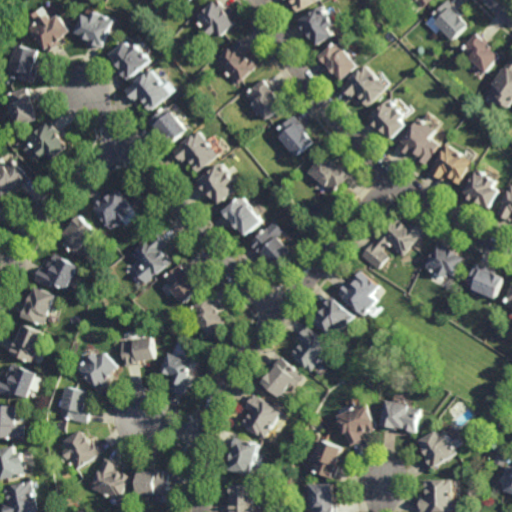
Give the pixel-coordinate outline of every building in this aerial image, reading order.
[(224,9),(225,8),(232,15),(231,16),(236,22),(222,36),(217,30),(212,34),(205,27),(197,19),(216,0),(221,0),(225,5),(222,7),(224,9)] [(319,0),(300,11),(295,2),(297,2),(295,0),(319,0)] [(432,0),(414,0),(420,8),(432,0)] [(454,39),(442,27),(436,33),(425,22),(449,0),(463,13),(461,15),(470,24),(454,39)] [(333,17),(334,16),(338,23),(333,27),(337,34),(321,44),(317,38),(316,38),(312,32),(309,33),(301,21),(326,5),(333,15),(332,16),(333,17)] [(54,14),(58,19),(64,14),(76,29),(70,34),(71,36),(63,41),(64,42),(53,51),(35,27),(39,24),(33,16),(47,6),(54,14)] [(116,17),(114,23),(117,24),(109,43),(107,46),(87,38),(88,34),(82,31),(89,13),(97,16),(99,10),(116,17)] [(490,44),(496,48),(495,49),(502,56),(488,72),(463,51),(480,32),(491,41),(489,43),(490,44)] [(252,60),(253,59),(258,65),(240,84),(218,61),(241,38),(252,49),(247,54),(249,56),(248,56),(252,60)] [(363,65),(346,79),(339,72),(338,73),(334,67),(334,66),(332,67),(322,56),(342,40),(363,65)] [(133,47),(138,43),(152,60),(130,79),(122,70),(124,68),(124,67),(123,68),(117,61),(118,60),(113,54),(128,41),(133,47)] [(36,82),(14,76),(16,69),(15,68),(22,43),(44,50),(43,56),(41,62),(42,63),(36,82)] [(511,106),(511,108),(501,100),(502,98),(500,96),(499,91),(501,89),(494,84),(508,64),(508,65),(511,59),(511,106)] [(371,106),(365,99),(367,98),(364,95),(362,96),(360,94),(355,98),(345,87),(369,64),(391,88),(371,106)] [(152,110),(147,103),(148,102),(146,100),(145,101),(142,98),(137,102),(127,90),(153,69),(172,94),(152,110)] [(276,92),(281,98),(280,99),(285,106),(268,119),(249,94),(268,78),(277,89),(275,91),(276,92)] [(38,103),(39,102),(41,109),(39,110),(42,119),(22,126),(11,95),(34,87),(37,96),(36,97),(38,103)] [(402,108),(403,107),(409,115),(405,119),(410,125),(395,138),(390,132),(389,133),(383,127),(381,129),(372,118),(394,99),(398,103),(397,103),(402,108)] [(174,112),(175,112),(190,130),(172,145),(165,136),(164,138),(151,121),(169,106),(174,112)] [(298,156),(282,137),(283,136),(278,130),(296,115),(309,131),(308,133),(312,136),(315,141),(298,156)] [(428,164),(420,158),(420,157),(415,153),(413,156),(401,146),(423,118),(439,131),(434,137),(443,144),(428,164)] [(57,127),(59,125),(64,131),(63,132),(68,139),(67,140),(72,147),(57,159),(52,153),(47,157),(41,149),(40,149),(32,139),(53,122),(57,127)] [(201,172),(195,165),(196,164),(193,160),(192,161),(190,159),(185,163),(176,151),(201,130),(221,155),(201,172)] [(467,178),(466,178),(462,184),(454,179),(455,177),(451,175),(450,176),(448,175),(445,180),(432,172),(450,144),(476,161),(473,166),(474,167),(467,178)] [(332,161),(333,160),(339,165),(341,162),(352,172),(341,186),(336,192),(311,172),(324,155),(332,161)] [(27,183),(26,182),(22,186),(16,192),(15,191),(8,197),(0,188),(0,174),(9,165),(10,164),(12,162),(14,160),(16,160),(17,158),(33,176),(27,183)] [(230,175),(232,173),(238,181),(233,185),(239,192),(223,204),(217,198),(212,192),(210,194),(200,182),(224,163),(231,172),(229,173),(230,175)] [(493,208),(485,203),(485,204),(478,200),(477,202),(466,195),(481,169),(491,175),(490,176),(499,181),(496,187),(503,191),(493,208)] [(141,215),(129,226),(125,221),(121,225),(118,222),(116,224),(118,227),(114,230),(108,223),(110,221),(98,207),(112,195),(113,196),(120,190),(141,215)] [(511,220),(499,214),(506,202),(511,190),(511,220)] [(265,222),(248,235),(242,228),(241,230),(237,224),(236,222),(234,223),(225,212),(245,197),(265,222)] [(2,219),(0,218),(0,200),(9,205),(2,219)] [(409,225),(414,220),(425,230),(416,241),(417,241),(409,250),(408,250),(404,255),(393,245),(394,243),(390,240),(383,250),(390,256),(380,268),(363,255),(374,242),(375,243),(381,235),(380,235),(397,214),(404,220),(403,222),(407,225),(409,225)] [(102,232),(85,250),(82,247),(77,253),(61,236),(75,222),(77,224),(85,216),(102,232)] [(277,266),(264,253),(262,254),(252,244),(276,221),(286,231),(279,237),(293,251),(277,266)] [(167,256),(169,254),(175,262),(154,279),(134,253),(160,232),(170,245),(165,249),(167,251),(165,253),(167,256)] [(457,275),(450,272),(447,277),(427,266),(441,240),(453,247),(452,250),(467,258),(457,275)] [(83,267),(71,290),(57,282),(54,288),(39,280),(46,267),(49,269),(53,261),(55,262),(60,254),(83,267)] [(496,299),(474,288),(475,286),(468,283),(477,262),(496,270),(495,273),(506,278),(496,299)] [(185,305),(173,290),(174,289),(166,279),(185,263),(194,274),(191,276),(202,290),(185,305)] [(381,286),(376,292),(377,293),(375,296),(379,300),(366,315),(346,299),(346,298),(341,294),(350,282),(353,284),(357,279),(356,278),(362,271),(381,286)] [(61,297),(53,317),(52,316),(48,326),(27,318),(27,317),(25,316),(30,303),(33,304),(36,296),(37,297),(41,289),(61,297)] [(218,309),(219,309),(224,315),(223,316),(229,324),(211,337),(191,311),(211,296),(219,307),(217,309),(218,309)] [(357,316),(354,320),(354,321),(349,327),(349,326),(342,334),(337,330),(333,335),(317,323),(322,316),(326,310),(325,308),(331,300),(334,303),(337,299),(357,316)] [(41,352),(39,351),(34,363),(13,355),(18,341),(22,342),(28,326),(48,334),(41,352)] [(314,371),(311,368),(310,369),(300,360),(300,359),(295,354),(301,347),(302,348),(304,345),(303,344),(305,341),(303,339),(302,339),(300,337),(309,326),(335,347),(314,371)] [(127,366),(124,343),(136,341),(155,338),(157,360),(141,362),(141,365),(127,366)] [(180,357),(180,355),(182,354),(186,356),(186,358),(186,359),(196,364),(190,375),(194,377),(185,396),(171,389),(177,377),(173,375),(172,376),(163,372),(172,353),(180,357)] [(104,358),(108,354),(120,368),(114,374),(115,375),(108,381),(107,380),(106,380),(108,382),(101,389),(83,368),(93,359),(93,360),(100,354),(104,358)] [(283,398),(267,384),(266,385),(265,383),(273,374),(271,372),(283,356),(297,368),(292,373),(299,379),(283,398)] [(41,375),(31,400),(15,393),(13,399),(0,393),(0,390),(4,379),(8,381),(12,372),(14,373),(17,365),(41,375)] [(91,416),(91,415),(89,421),(65,416),(71,388),(94,394),(90,407),(93,408),(91,416)] [(274,429),(273,428),(268,437),(246,424),(251,417),(253,418),(254,415),(253,414),(255,411),(249,407),(257,394),(285,412),(274,429)] [(419,433),(400,429),(400,430),(384,427),(391,402),(424,410),(422,424),(419,433)] [(372,431),(366,433),(365,431),(363,431),(366,438),(352,444),(340,416),(369,403),(380,428),(372,431)] [(0,435),(0,408),(20,408),(21,421),(17,421),(18,435),(0,435)] [(90,434),(92,432),(97,440),(98,440),(105,451),(79,467),(67,448),(73,445),(69,437),(86,427),(90,434)] [(454,441),(459,450),(434,466),(427,454),(430,452),(425,445),(427,443),(423,437),(431,432),(432,434),(433,434),(445,427),(450,433),(454,441)] [(259,454),(260,455),(258,459),(257,460),(253,473),(233,467),(235,457),(234,457),(236,449),(237,449),(238,444),(237,443),(240,434),(263,441),(259,454)] [(335,477),(313,468),(318,455),(317,454),(325,435),(336,438),(345,444),(338,462),(341,463),(335,477)] [(20,450),(27,448),(29,457),(27,458),(30,470),(2,477),(0,467),(0,462),(1,462),(0,454),(1,453),(2,453),(0,445),(18,442),(20,450)] [(121,499),(94,487),(107,456),(121,462),(118,469),(131,475),(121,499)] [(511,491),(505,488),(510,476),(503,473),(507,465),(511,467),(511,491)] [(170,493),(138,491),(140,468),(158,469),(158,467),(172,468),(170,493)] [(448,477),(454,477),(454,509),(421,509),(421,495),(428,495),(428,490),(429,490),(429,487),(428,487),(428,478),(436,478),(436,476),(448,476),(448,477)] [(42,509),(28,511),(8,511),(6,501),(13,500),(12,496),(13,495),(13,492),(11,493),(9,483),(18,482),(18,481),(35,478),(42,509)] [(257,500),(256,500),(256,511),(232,511),(232,501),(235,501),(235,482),(257,481),(257,500)] [(335,489),(337,489),(337,498),(336,498),(336,499),(338,499),(338,511),(313,511),(313,481),(335,481),(335,489)]
